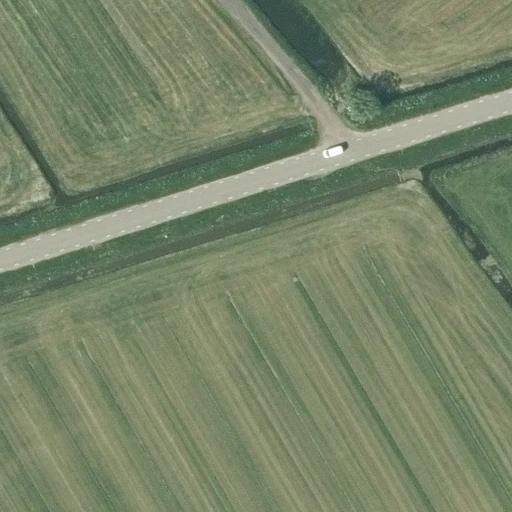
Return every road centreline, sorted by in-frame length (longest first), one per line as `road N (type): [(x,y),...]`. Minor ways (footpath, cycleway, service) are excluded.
road 1 (secondary): [(0,270),(511,109)]
road 2 (unknown): [(361,157),(236,0)]
